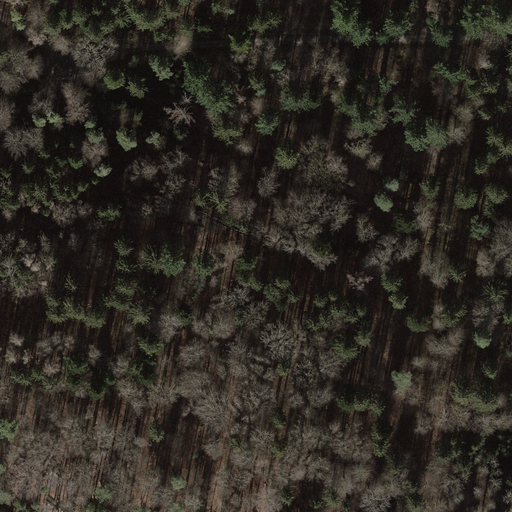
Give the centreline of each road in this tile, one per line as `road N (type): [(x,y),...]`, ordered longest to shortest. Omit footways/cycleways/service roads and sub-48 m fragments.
road 1 (track): [(0,16),(66,61),(511,275)]
road 2 (track): [(511,33),(99,52),(0,82)]
